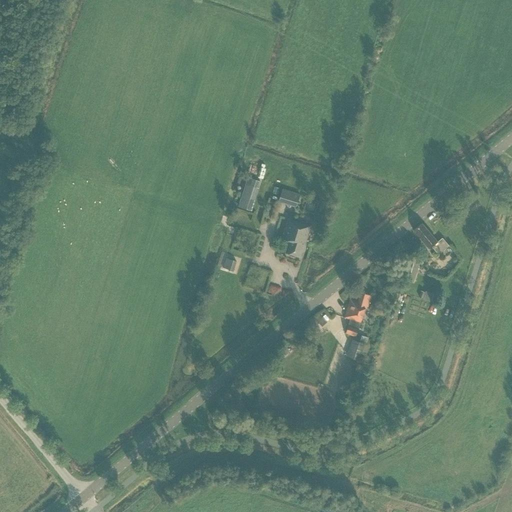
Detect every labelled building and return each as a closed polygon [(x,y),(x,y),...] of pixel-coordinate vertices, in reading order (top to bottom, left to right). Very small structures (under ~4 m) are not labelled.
[(260,181),(248,177),(246,184),(258,188),(260,181)] [(253,211),(260,189),(258,188),(246,184),(239,207),(253,211)] [(296,207),(300,194),(283,189),(279,201),(296,207)] [(303,251),(311,226),(288,219),(282,238),(289,241),(285,252),(300,257),(302,251),(303,251)] [(437,242),(429,232),(422,223),(413,230),(429,249),(431,247),(438,254),(449,245),(442,238),(437,242)] [(223,268),(234,271),(237,262),(226,258),(223,268)] [(403,278),(414,281),(420,262),(408,259),(403,278)] [(424,299),(423,300),(433,303),(436,295),(426,292),(426,293),(424,297),(424,299)] [(370,302),(371,296),(360,293),(358,301),(350,299),(344,318),(350,319),(348,325),(346,333),(356,336),(358,329),(359,329),(365,309),(367,309),(369,303),(370,303),(370,302)] [(358,367),(366,344),(352,339),(347,357),(349,357),(349,356),(354,358),(352,364),(358,367)]
